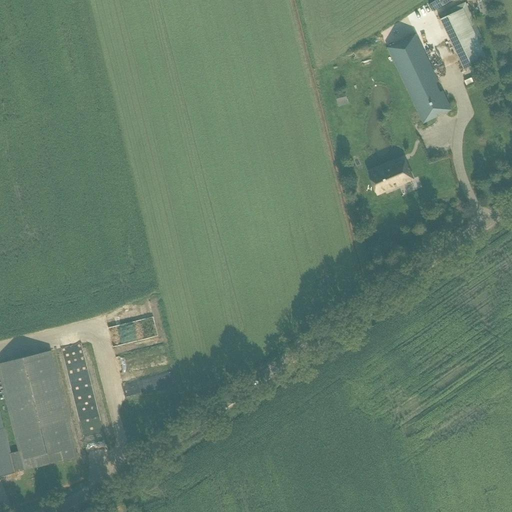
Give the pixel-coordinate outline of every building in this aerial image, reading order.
[(436,0),(430,4),(434,11),(451,0),(436,0)] [(440,19),(464,69),(486,59),(462,8),(440,19)] [(416,34),(387,48),(423,124),(438,117),(437,115),(443,112),(444,114),(452,110),(416,34)] [(335,96),(338,106),(348,103),(345,93),(335,96)] [(404,160),(369,176),(377,195),(413,179),(404,160)] [(10,453),(0,412),(0,476),(15,473),(15,472),(24,470),(76,458),(50,350),(0,363),(0,378),(18,451),(10,453)]
